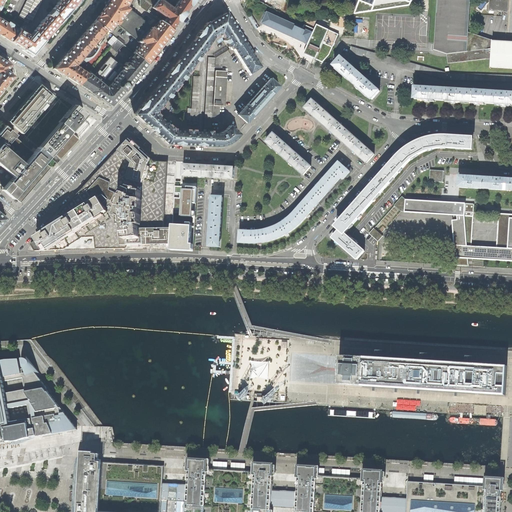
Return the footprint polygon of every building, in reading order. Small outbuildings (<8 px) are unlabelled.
[(5,38),(11,42),(18,31),(12,27),(13,26),(8,23),(7,25),(0,19),(0,9),(1,8),(0,7),(3,0),(0,0),(0,35),(2,37),(4,38),(5,38)] [(27,0),(17,21),(23,24),(24,21),(34,0),(27,0)] [(57,5),(50,13),(61,22),(70,11),(78,1),(76,0),(61,0),(60,1),(59,1),(57,4),(57,5)] [(99,14),(94,20),(105,29),(108,31),(115,23),(117,24),(117,23),(127,8),(128,8),(126,6),(127,3),(129,4),(130,0),(108,0),(107,2),(103,8),(99,14)] [(144,0),(146,1),(141,7),(152,15),(154,11),(149,7),(154,0),(144,0)] [(174,27),(187,10),(176,3),(172,8),(160,0),(156,0),(151,7),(166,17),(162,22),(172,30),(174,27)] [(193,0),(177,0),(176,3),(187,10),(193,0)] [(358,0),(353,14),(410,5),(412,0),(358,0)] [(447,55),(448,64),(484,60),(489,63),(490,45),(479,40),(468,34),(469,0),(436,0),(434,50),(447,55)] [(488,0),(488,12),(506,13),(506,7),(506,0),(488,0)] [(137,16),(127,8),(117,23),(126,30),(126,32),(126,33),(128,34),(130,34),(138,41),(150,27),(141,20),(141,19),(140,17),(139,16),(137,16)] [(34,31),(34,32),(45,42),(53,32),(61,22),(50,13),(43,20),(42,20),(40,23),(40,24),(34,31)] [(153,131),(166,143),(178,143),(199,145),(209,146),(210,133),(210,132),(170,128),(154,112),(179,80),(181,82),(184,78),(182,77),(194,61),(195,62),(198,59),(197,58),(212,37),(220,32),(224,39),(223,40),(225,43),(226,42),(230,48),(231,47),(242,41),(238,33),(230,20),(225,13),(208,23),(206,22),(203,27),(202,26),(199,31),(195,36),(196,37),(186,50),(175,64),(174,64),(171,68),(167,73),(167,74),(157,86),(146,100),(145,99),(141,104),(137,108),(138,109),(134,113),(153,131)] [(267,13),(263,24),(303,42),(302,44),(305,45),(329,56),(333,46),(325,42),(313,37),(311,35),(312,33),(267,13)] [(65,75),(78,84),(87,73),(74,66),(79,60),(80,61),(101,37),(100,35),(105,29),(94,20),(89,26),(88,26),(87,27),(86,28),(87,29),(77,40),(76,40),(75,42),(73,43),(74,44),(62,57),(53,68),(65,75)] [(166,38),(172,30),(162,22),(159,20),(152,28),(150,26),(150,27),(138,41),(138,42),(140,43),(133,52),(134,53),(146,63),(149,59),(160,46),(166,38)] [(317,28),(313,37),(325,42),(329,33),(317,28)] [(22,50),(32,56),(45,42),(34,32),(30,38),(28,37),(29,36),(25,34),(24,34),(18,31),(11,42),(20,48),(22,49),(22,50)] [(110,47),(116,52),(123,44),(117,39),(110,47)] [(252,56),(242,41),(231,47),(247,73),(258,66),(252,56)] [(511,43),(504,43),(490,45),(489,63),(490,68),(511,69),(511,43)] [(351,46),(348,53),(447,80),(511,81),(511,75),(449,74),(351,46)] [(224,52),(215,58),(211,121),(217,122),(219,106),(223,106),(225,71),(221,71),(222,58),(224,58),(227,56),(224,52)] [(92,93),(110,105),(125,87),(146,63),(134,53),(127,62),(125,62),(124,64),(125,65),(125,66),(124,67),(122,66),(122,67),(109,57),(93,75),(89,71),(87,73),(78,84),(92,93)] [(206,57),(203,129),(210,129),(211,121),(215,58),(206,57)] [(1,60),(0,58),(0,92),(5,87),(13,78),(14,76),(14,73),(15,73),(14,69),(13,67),(1,60)] [(341,58),(334,66),(340,72),(339,73),(344,77),(345,75),(353,83),(360,75),(353,68),(353,67),(351,65),(350,64),(349,65),(341,58)] [(368,81),(360,75),(353,83),(360,90),(359,91),(364,95),(364,94),(371,100),(379,91),(371,85),(372,84),(370,82),(368,81)] [(189,120),(189,125),(195,125),(198,77),(191,77),(190,109),(189,120)] [(279,86),(270,78),(253,96),(262,104),(269,97),(279,86)] [(40,144),(37,147),(48,157),(51,153),(60,161),(78,140),(72,135),(76,130),(83,122),(80,120),(85,115),(74,105),(69,110),(56,99),(40,85),(11,118),(40,144)] [(425,88),(415,88),(414,99),(424,99),(423,101),(426,101),(429,101),(429,100),(440,100),(441,90),(430,89),(430,88),(425,88)] [(450,90),(441,90),(440,100),(451,101),(451,103),(453,103),(456,103),(456,102),(465,102),(465,91),(455,91),(455,89),(450,89),(450,90)] [(475,92),(465,91),(465,102),(473,103),(473,104),(476,104),(479,104),(479,103),(490,104),(490,93),(480,92),(480,91),(475,91),(475,92)] [(500,94),(490,93),(490,104),(500,105),(500,106),(503,106),(506,106),(506,105),(511,105),(511,94),(505,94),(505,93),(500,93),(500,94)] [(254,114),(262,104),(253,96),(237,114),(246,122),(254,114)] [(312,100),(305,108),(323,125),(331,116),(323,110),(324,109),(322,108),(320,106),(320,107),(312,100)] [(341,126),(331,116),(323,125),(348,146),(355,138),(345,129),(345,128),(343,126),(342,125),(341,126)] [(238,134),(229,125),(223,131),(219,133),(215,133),(210,133),(209,146),(214,146),(219,146),(223,145),(227,143),(229,142),(231,141),(234,138),(238,134)] [(13,197),(19,203),(34,185),(49,168),(43,163),(48,157),(37,147),(32,153),(14,137),(15,136),(9,130),(4,126),(2,129),(0,130),(0,185),(2,188),(12,196),(13,197)] [(266,141),(284,158),(292,150),(284,143),(285,142),(283,141),(281,139),(281,140),(273,133),(266,141)] [(427,139),(421,141),(425,151),(429,149),(430,150),(437,148),(442,148),(443,147),(447,148),(448,137),(442,137),(436,137),(436,136),(434,136),(433,136),(433,138),(427,139)] [(458,138),(448,137),(447,148),(472,149),(472,138),(462,138),(462,136),(460,136),(458,136),(458,138)] [(362,145),(355,138),(348,146),(366,163),(374,154),(366,148),(366,147),(365,146),(363,144),(362,145)] [(61,249),(63,249),(82,237),(89,236),(95,236),(96,248),(124,247),(126,247),(127,247),(141,247),(141,245),(145,245),(151,245),(152,246),(162,247),(170,247),(170,244),(171,229),(163,228),(168,163),(155,162),(141,150),(140,150),(138,149),(136,147),(137,146),(131,140),(130,141),(126,144),(124,146),(123,145),(107,162),(102,168),(94,177),(87,184),(73,199),(57,216),(49,224),(45,229),(45,230),(43,233),(40,234),(41,235),(36,239),(37,240),(35,242),(32,245),(31,244),(30,245),(35,251),(36,251),(43,250),(61,249)] [(402,153),(396,158),(404,165),(407,163),(412,159),(418,154),(425,151),(421,141),(416,143),(410,147),(408,146),(407,147),(406,147),(407,150),(402,153)] [(284,158),(303,174),(310,166),(303,159),(301,157),(300,156),(299,156),(292,150),(284,158)] [(386,170),(378,178),(386,185),(390,181),(391,181),(400,171),(400,170),(404,165),(396,158),(389,167),(388,166),(386,167),(385,169),(386,170)] [(349,172),(339,163),(336,165),(335,166),(325,178),(322,181),(332,190),(336,186),(334,185),(338,181),(341,177),(343,179),(349,172)] [(184,165),(183,175),(208,177),(208,167),(198,166),(198,165),(196,165),(194,165),(194,166),(184,165)] [(219,167),(208,167),(208,177),(232,178),(233,168),(223,168),(223,167),(221,166),(219,166),(219,167)] [(429,171),(429,181),(427,182),(428,183),(429,182),(441,182),(442,183),(443,182),(442,181),(442,172),(443,171),(443,170),(441,171),(430,170),(429,169),(428,170),(429,171)] [(458,177),(458,187),(482,189),(483,178),(475,178),(474,177),(472,177),(468,177),(458,177)] [(366,192),(356,204),(363,211),(386,185),(378,178),(369,189),(368,188),(366,189),(365,190),(366,192)] [(494,179),(483,178),(482,189),(510,191),(511,180),(501,180),(501,179),(497,178),(494,178),(494,179)] [(329,194),(332,190),(322,181),(320,183),(319,184),(309,195),(309,196),(306,199),(316,208),(320,204),(318,203),(323,197),(328,192),(329,194)] [(179,218),(195,219),(195,186),(175,186),(175,193),(180,193),(179,218)] [(211,211),(210,221),(220,222),(222,197),(212,196),(211,207),(210,207),(210,209),(210,211),(211,211)] [(313,211),(316,208),(306,199),(304,202),(303,202),(292,214),(292,215),(290,217),(298,225),(303,221),(305,217),(307,216),(311,210),(313,211)] [(408,199),(408,212),(441,214),(460,215),(467,215),(467,206),(468,203),(408,199)] [(336,226),(336,227),(344,234),(358,218),(363,211),(356,204),(348,213),(346,212),(345,214),(344,215),(345,216),(336,226)] [(467,206),(467,215),(460,215),(460,219),(454,220),(460,259),(466,259),(469,259),(472,259),(472,257),(511,260),(511,247),(498,247),(473,245),(475,212),(475,207),(467,206)] [(511,214),(500,214),(498,247),(511,247),(511,214)] [(293,230),(298,225),(290,217),(280,224),(269,229),(272,240),(279,237),(286,234),(293,230)] [(209,236),(209,246),(219,247),(220,222),(210,221),(209,232),(208,232),(208,234),(208,236),(209,236)] [(343,247),(356,259),(363,251),(354,243),(356,240),(353,238),(351,240),(344,234),(336,227),(329,235),(343,247)] [(375,228),(370,233),(379,241),(384,235),(375,228)] [(264,242),(272,240),(269,229),(266,230),(265,229),(257,231),(249,231),(239,231),(239,243),(247,243),(255,243),(264,242)] [(342,356),(340,356),(340,358),(341,358),(340,365),(340,366),(340,370),(340,373),(339,375),(339,376),(339,383),(338,385),(363,386),(474,393),(505,395),(507,366),(494,365),(476,364),(475,364),(472,364),(430,361),(427,361),(385,359),(382,358),(365,357),(342,356)] [(0,443),(7,443),(7,442),(10,441),(10,444),(15,443),(19,443),(21,442),(25,441),(29,440),(33,439),(33,438),(38,437),(53,434),(78,430),(65,413),(63,409),(45,385),(39,378),(41,375),(29,359),(23,359),(23,361),(20,362),(19,359),(1,361),(0,360),(0,443)] [(334,414),(335,415),(336,415),(337,416),(338,416),(370,418),(374,417),(375,415),(374,413),(371,412),(344,410),(339,409),(337,409),(336,409),(336,410),(335,410),(334,412),(334,414)] [(390,416),(391,417),(392,418),(393,418),(394,418),(434,421),(436,421),(437,420),(438,417),(438,416),(436,414),(435,414),(400,412),(395,411),(393,411),(392,412),(391,412),(390,414),(390,416)] [(450,422),(451,422),(452,423),(453,423),(454,423),(493,425),(495,426),(497,425),(498,423),(497,421),(496,420),(494,420),(459,417),(454,417),(453,417),(452,417),(451,417),(450,418),(449,420),(450,422)] [(161,511),(162,498),(162,497),(161,497),(162,492),(162,486),(163,486),(163,485),(164,466),(149,465),(144,465),(139,464),(98,462),(99,454),(80,453),(80,458),(80,460),(78,478),(78,483),(78,485),(78,492),(77,504),(77,511),(76,511),(161,511)] [(271,511),(271,510),(272,505),(272,504),(271,504),(271,498),(271,493),(272,493),(273,492),(273,485),(273,480),(274,468),(274,465),(260,464),(255,464),(255,472),(249,471),(239,471),(228,470),(219,469),(213,469),(208,469),(208,461),(202,461),(190,460),(189,464),(189,474),(188,479),(188,487),(188,488),(189,488),(189,493),(188,499),(187,499),(187,500),(187,505),(187,509),(186,511),(271,511)] [(227,470),(228,462),(215,461),(214,468),(227,470)] [(380,511),(381,511),(380,511),(380,505),(381,499),(382,499),(382,493),(383,477),(384,472),(365,471),(364,478),(354,477),(327,476),(319,475),(317,475),(318,468),(299,467),(299,472),(298,481),(298,486),(297,494),(298,494),(298,500),(298,506),(296,506),(296,511),(380,511)] [(500,511),(501,507),(501,498),(502,488),(503,479),(498,479),(484,478),(483,486),(414,481),(408,481),(408,489),(407,500),(407,501),(408,501),(407,507),(407,511),(500,511)] [(162,498),(187,500),(187,499),(188,499),(189,493),(189,488),(188,488),(188,487),(187,487),(163,485),(163,486),(162,486),(162,492),(161,497),(162,497),(162,498)] [(272,505),(296,506),(298,506),(298,500),(298,494),(297,494),(273,492),(272,493),(271,493),(271,498),(271,504),(272,504),(272,505)] [(381,511),(391,511),(407,511),(407,507),(408,501),(407,501),(407,500),(382,499),(381,499),(380,505),(380,511),(381,511)]
